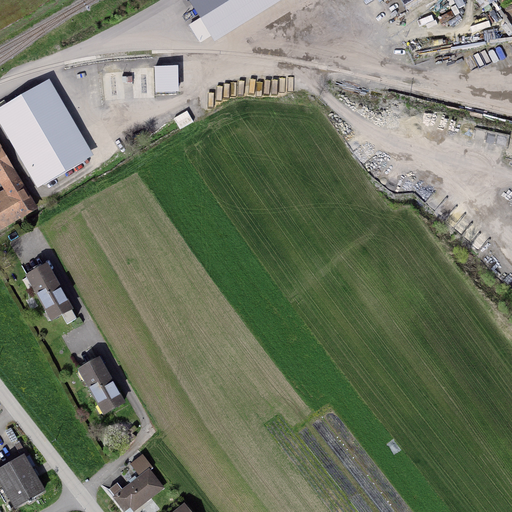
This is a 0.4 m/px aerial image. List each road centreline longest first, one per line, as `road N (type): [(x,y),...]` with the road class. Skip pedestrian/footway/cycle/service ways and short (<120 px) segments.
road 1 (residential): [(43,243),(147,424),(81,496)]
road 2 (unknown): [(351,0),(401,69),(465,83),(507,79)]
road 3 (unclassified): [(0,88),(167,0)]
road 4 (residential): [(81,496),(0,390)]
